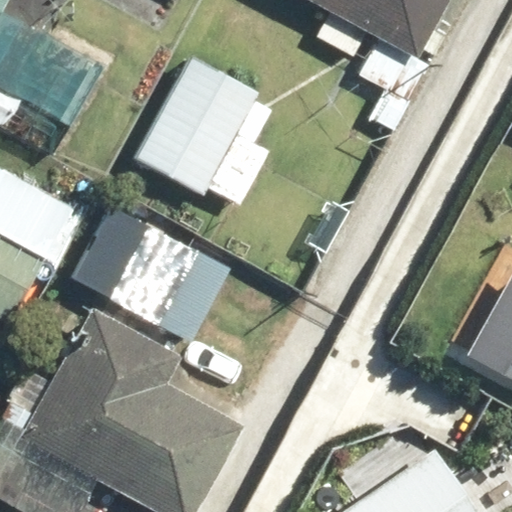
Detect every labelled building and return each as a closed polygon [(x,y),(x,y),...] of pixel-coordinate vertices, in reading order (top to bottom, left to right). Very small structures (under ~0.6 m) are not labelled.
[(7,0),(0,0),(0,127),(52,156),(102,65),(2,10),(7,0)] [(307,0),(415,58),(446,0),(307,0)] [(257,93),(189,56),(133,158),(202,195),(206,187),(239,204),(267,151),(252,143),(270,110),(253,101),(257,93)] [(70,208),(0,169),(0,234),(43,258),(70,208)] [(39,264),(0,243),(0,319),(7,323),(39,264)] [(511,271),(474,348),(511,367),(511,271)] [(179,356),(91,308),(19,438),(155,511),(194,511),(243,425),(164,382),(179,356)] [(474,511),(431,450),(340,511),(474,511)]
